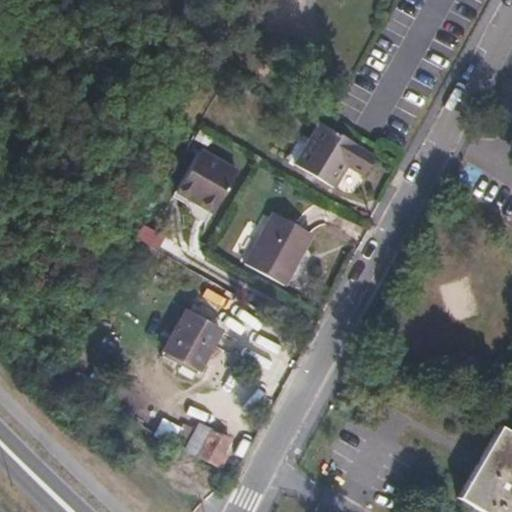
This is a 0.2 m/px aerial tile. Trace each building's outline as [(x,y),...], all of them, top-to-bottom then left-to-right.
[(362,179),(374,159),(316,123),(291,165),(329,189),(342,167),(362,179)] [(196,152),(173,193),(210,214),(233,173),(196,152)] [(270,215),(242,266),(280,287),(308,236),(270,215)] [(181,313),(160,351),(195,371),(217,333),(181,313)] [(358,357),(351,370),(368,380),(376,366),(358,357)] [(179,424),(169,446),(218,470),(225,455),(222,453),(228,440),(195,424),(192,431),(179,424)] [(482,460),(477,467),(459,498),(481,511),(511,511),(511,434),(501,428),(486,453),(482,460)]
